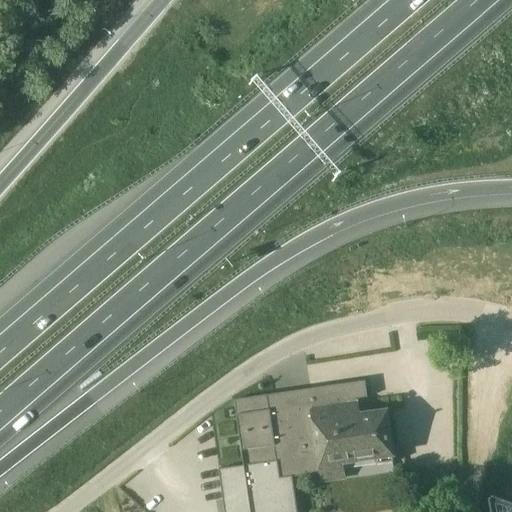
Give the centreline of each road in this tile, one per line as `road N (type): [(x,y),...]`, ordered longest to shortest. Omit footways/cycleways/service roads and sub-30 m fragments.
road 1 (motorway): [(0,422),(487,0)]
road 2 (motorway): [(0,470),(199,314),(311,239),(405,204),(511,190)]
road 3 (motorway): [(399,0),(0,344)]
road 4 (unclassified): [(73,511),(105,474),(207,399),(318,333),(445,310),(511,318)]
road 5 (motorway): [(157,0),(0,180)]
road 6 (track): [(511,327),(471,440),(469,511)]
